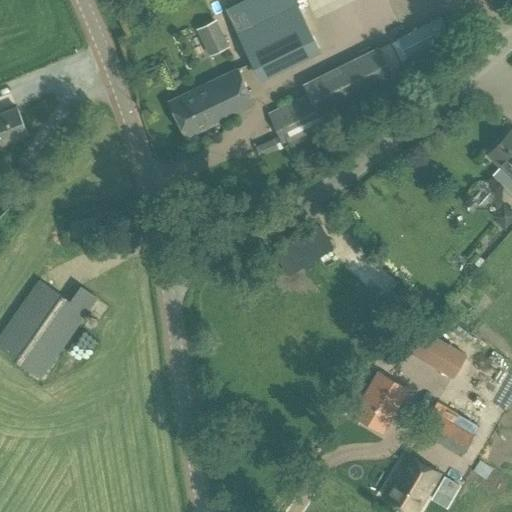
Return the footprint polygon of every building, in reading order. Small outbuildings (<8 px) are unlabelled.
[(279,0),(245,0),(226,9),(231,20),(263,82),(320,54),(295,2),(283,8),(279,0)] [(308,95),(268,114),(277,133),(282,143),(284,147),(288,145),(294,157),(334,138),(329,125),(366,107),(374,101),(401,88),(381,48),(303,84),(308,95)] [(237,70),(169,103),(186,139),(255,106),(237,70)] [(0,147),(28,136),(17,108),(0,114),(0,147)] [(511,131),(488,157),(511,178),(511,131)] [(254,145),(259,154),(282,143),(277,133),(254,145)] [(503,224),(510,223),(511,220),(511,211),(508,209),(502,209),(498,214),(499,220),(503,224)] [(464,216),(447,235),(467,254),(484,235),(464,216)] [(92,219),(70,224),(73,237),(95,232),(92,219)] [(320,225),(273,253),(286,276),(333,248),(320,225)] [(38,282),(0,335),(0,349),(40,378),(96,299),(80,288),(69,303),(38,282)] [(465,355),(423,331),(411,352),(453,376),(465,355)] [(478,341),(472,351),(505,372),(511,363),(478,341)] [(382,431),(407,390),(379,373),(363,399),(354,414),(364,420),(382,431)] [(461,457),(474,435),(433,411),(420,433),(461,457)] [(377,449),(361,448),(360,465),(376,466),(377,449)] [(407,455),(382,496),(409,511),(418,511),(440,475),(407,455)]
